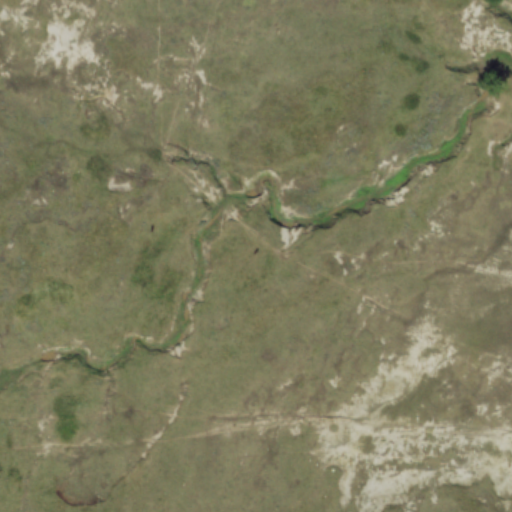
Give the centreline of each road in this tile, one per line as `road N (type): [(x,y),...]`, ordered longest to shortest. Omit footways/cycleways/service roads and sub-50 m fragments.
road 1 (track): [(511,362),(301,267),(199,178),(186,0)]
road 2 (track): [(0,423),(356,417),(511,436)]
